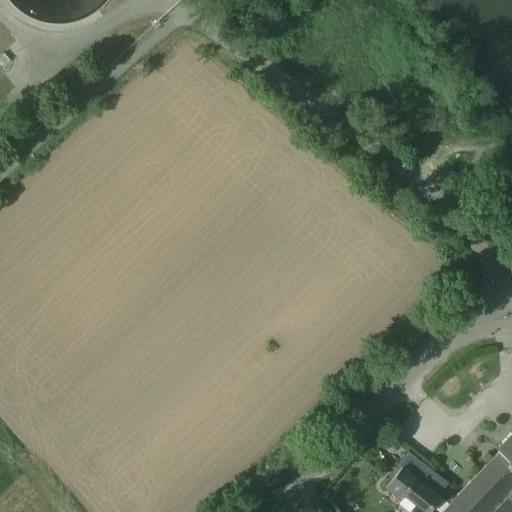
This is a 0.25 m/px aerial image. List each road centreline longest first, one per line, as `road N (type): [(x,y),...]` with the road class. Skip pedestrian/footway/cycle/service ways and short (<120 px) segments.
road 1 (unclassified): [(511,316),(463,245),(411,193),(174,2)]
road 2 (unclassified): [(511,318),(436,347),(274,511)]
